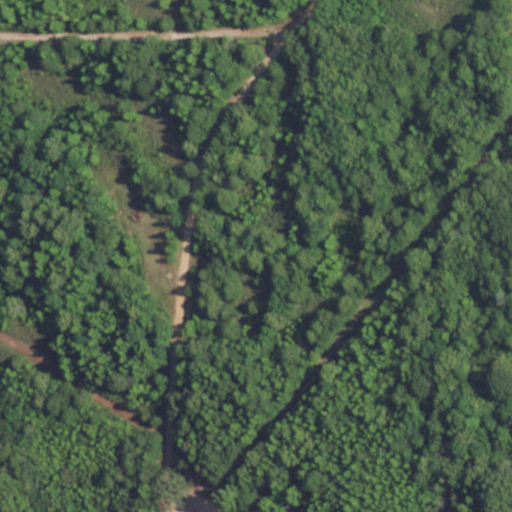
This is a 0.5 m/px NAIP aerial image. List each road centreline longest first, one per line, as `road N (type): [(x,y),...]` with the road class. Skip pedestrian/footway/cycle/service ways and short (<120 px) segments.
road 1 (residential): [(151,511),(183,333),(200,170),(239,81),(298,0)]
road 2 (track): [(289,10),(0,21)]
